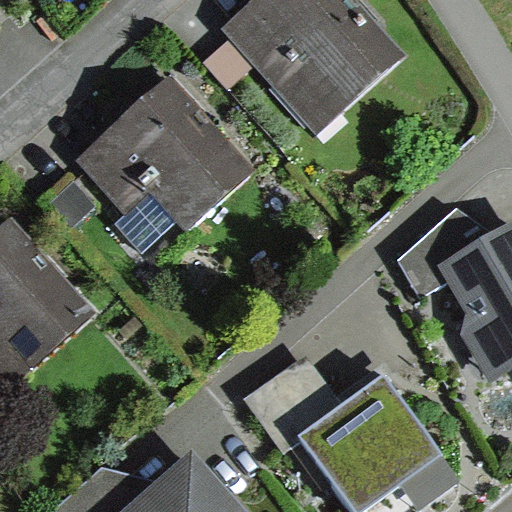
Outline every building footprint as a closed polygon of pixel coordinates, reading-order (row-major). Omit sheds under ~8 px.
[(404,58),(351,0),(247,0),(219,26),(317,135),(404,58)] [(254,169),(169,76),(76,160),(125,214),(114,224),(143,255),(179,222),(186,230),(254,169)] [(511,221),(488,235),(462,208),(402,262),(423,300),(451,285),(465,311),(459,332),(489,381),(511,367),(511,221)] [(0,391),(92,310),(13,221),(0,233),(0,391)] [(360,511),(410,511),(459,479),(386,374),(346,402),(313,354),(249,398),(284,448),(302,436),(354,511),(358,509),(360,511)] [(250,511),(193,446),(149,483),(102,469),(52,510),(53,511),(250,511)]
